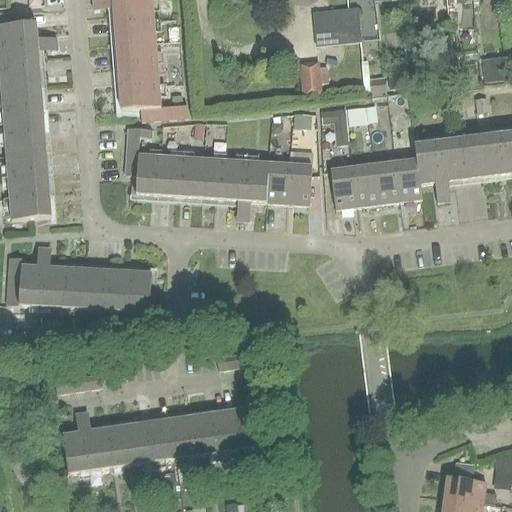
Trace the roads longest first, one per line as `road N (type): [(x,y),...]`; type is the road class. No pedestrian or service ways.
road 1 (unclassified): [(178,237),(92,232),(76,0)]
road 2 (unclassified): [(400,469),(382,423),(366,248)]
road 3 (unclassified): [(366,248),(178,237)]
road 4 (unclassified): [(173,390),(178,237)]
road 5 (unclassified): [(366,248),(511,228)]
road 6 (unclassified): [(400,469),(511,422)]
